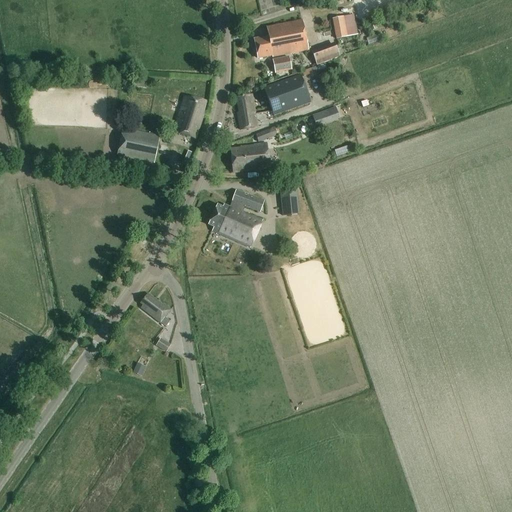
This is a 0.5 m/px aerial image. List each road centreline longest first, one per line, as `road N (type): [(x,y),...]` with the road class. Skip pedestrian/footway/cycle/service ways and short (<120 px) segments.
road 1 (tertiary): [(151,266),(215,123),(220,0)]
road 2 (tertiary): [(0,482),(151,266)]
road 3 (tertiary): [(219,511),(178,295),(151,266)]
